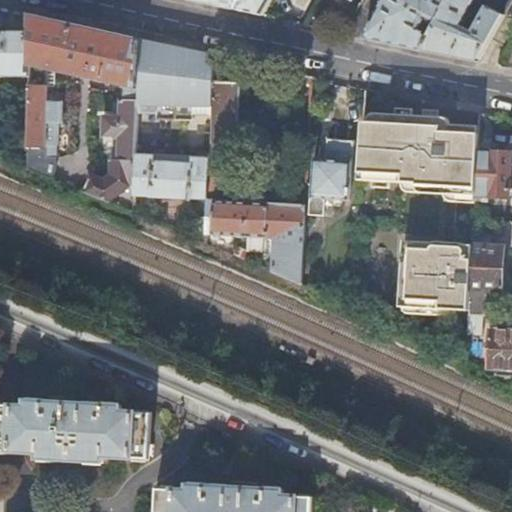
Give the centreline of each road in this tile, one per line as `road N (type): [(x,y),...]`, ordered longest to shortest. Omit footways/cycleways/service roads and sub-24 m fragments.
road 1 (residential): [(0,311),(455,511)]
road 2 (residential): [(339,54),(96,0)]
road 3 (residential): [(511,88),(339,54)]
